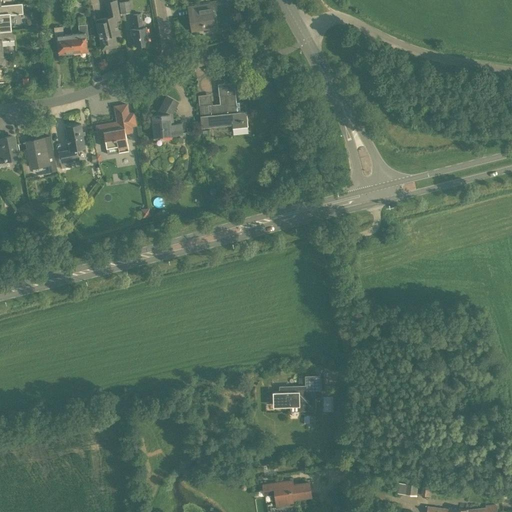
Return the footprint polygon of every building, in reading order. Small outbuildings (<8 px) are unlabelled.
[(112,0),(104,2),(107,18),(101,19),(102,22),(96,24),(102,49),(117,45),(114,35),(118,33),(115,21),(121,20),(116,0),(112,0)] [(129,0),(119,2),(121,14),(131,12),(129,0)] [(236,8),(233,0),(232,0),(225,1),(227,10),(236,8)] [(0,5),(0,31),(11,30),(10,15),(23,13),(22,4),(1,5),(1,6),(0,5)] [(197,13),(190,15),(192,30),(205,28),(204,24),(213,23),(210,5),(196,7),(197,13)] [(133,36),(135,45),(148,44),(146,28),(143,28),(141,13),(133,14),(135,29),(131,30),(132,36),(133,36)] [(79,34),(72,35),(74,52),(87,51),(86,39),(88,39),(87,24),(78,25),(79,34)] [(74,52),(72,35),(63,36),(62,26),(54,27),(55,42),(58,42),(59,54),(74,52)] [(0,56),(3,57),(2,41),(15,40),(14,30),(11,30),(0,31),(0,56)] [(199,105),(201,128),(214,126),(232,125),(232,123),(247,121),(246,111),(237,112),(234,83),(218,84),(219,96),(221,96),(222,106),(212,107),(212,104),(199,105)] [(182,134),(181,123),(173,124),(172,114),(179,102),(167,95),(156,114),(152,115),(154,137),(182,134)] [(106,147),(118,146),(118,149),(128,147),(125,133),(131,132),(126,104),(120,105),(123,119),(117,120),(117,122),(97,126),(99,138),(105,137),(106,147)] [(58,151),(61,170),(72,168),(71,162),(79,160),(77,149),(85,147),(81,124),(66,127),(70,149),(58,151)] [(0,139),(0,159),(18,156),(15,137),(0,139)] [(32,166),(48,163),(50,171),(56,170),(52,149),(47,150),(44,139),(27,142),(29,150),(26,150),(26,149),(25,150),(27,161),(28,161),(28,160),(30,159),(32,166)] [(21,217),(27,213),(33,221),(38,218),(28,201),(16,209),(21,217)] [(150,208),(141,210),(143,218),(151,216),(150,208)] [(298,401),(299,410),(315,410),(314,397),(317,397),(317,388),(319,388),(318,376),(305,377),(306,386),(282,387),(282,392),(273,392),(273,405),(291,404),(291,401),(298,401)] [(431,481),(423,480),(421,495),(429,496),(431,481)] [(290,481),(263,485),(263,490),(274,489),(276,502),(293,500),(292,498),(311,495),(309,482),(302,483),(302,484),(290,486),(290,481)]
